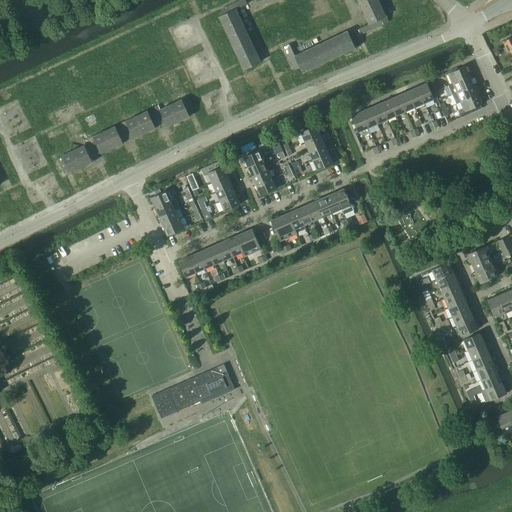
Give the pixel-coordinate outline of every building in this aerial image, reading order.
[(219,17),(224,27),(241,19),(236,9),(247,4),(245,0),(241,0),(222,9),(224,15),(219,17)] [(365,0),(359,3),(364,14),(381,5),(378,0),(365,0)] [(381,5),(364,14),(369,24),(358,29),(360,35),(383,24),(380,19),(386,16),(381,5)] [(224,27),(229,38),(246,30),(241,19),(224,27)] [(229,38),(234,49),(251,41),(246,30),(229,38)] [(347,31),(337,36),(345,53),(355,48),(347,31)] [(337,36),(326,41),(334,58),(345,53),(337,36)] [(511,36),(503,42),(510,57),(511,56),(511,36)] [(234,49),(238,59),(256,51),(251,41),(234,49)] [(326,41),(316,46),(324,63),(334,58),(326,41)] [(313,68),(305,51),(295,56),(290,45),(284,47),(295,70),(300,68),(303,73),(313,68)] [(316,46),(305,51),(313,68),(324,63),(316,46)] [(256,51),(238,59),(243,70),(246,69),(250,67),(261,62),(256,51)] [(447,72),(452,83),(469,76),(465,66),(458,70),(457,68),(447,72)] [(448,85),(452,94),(473,85),(469,76),(452,83),(448,85)] [(427,83),(417,87),(424,103),(434,99),(427,83)] [(457,104),(460,102),(477,95),(473,85),(452,94),(457,104)] [(417,87),(408,92),(415,108),(424,103),(417,87)] [(408,92),(398,96),(405,112),(415,108),(408,92)] [(477,95),(460,102),(463,109),(458,111),(461,117),(482,108),(480,105),(482,104),(477,95)] [(398,96),(389,100),(396,116),(405,112),(398,96)] [(181,99),(170,104),(179,122),(189,117),(187,112),(193,109),(187,98),(182,100),(181,99)] [(389,100),(380,104),(387,120),(396,116),(389,100)] [(152,108),(155,113),(160,125),(166,122),(168,127),(179,122),(170,104),(160,109),(158,106),(152,108)] [(380,104),(370,108),(377,124),(387,120),(380,104)] [(370,108),(361,112),(368,128),(377,124),(370,108)] [(147,111),(136,116),(144,133),(155,128),(155,127),(160,125),(155,113),(149,116),(147,111)] [(368,128),(361,112),(351,116),(358,132),(368,128)] [(128,126),(122,128),(128,140),(133,138),(134,138),(144,133),(136,116),(126,121),(128,126)] [(300,132),(305,142),(321,135),(316,125),(300,132)] [(115,126),(104,132),(112,149),(123,144),(122,143),(128,140),(122,128),(117,131),(115,126)] [(95,141),(90,144),(95,155),(101,153),(101,154),(112,149),(104,132),(93,137),(95,141)] [(305,142),(309,151),(325,144),(321,135),(305,142)] [(268,140),(267,140),(270,145),(271,145),(279,141),(277,136),(268,140)] [(84,145),(73,150),(81,168),(92,163),(90,158),(95,155),(90,144),(84,146),(84,145)] [(309,151),(313,161),(329,154),(325,144),(309,151)] [(81,168),(73,150),(63,155),(63,156),(57,159),(63,171),(68,168),(71,173),(81,168)] [(244,157),(248,167),(264,160),(260,150),(244,157)] [(329,154),(313,161),(317,171),(333,164),(329,154)] [(248,167),(252,176),(268,169),(264,160),(248,167)] [(212,182),(228,175),(223,166),(222,167),(219,161),(201,169),(204,175),(208,173),(212,182)] [(252,176),(256,186),(272,179),(268,169),(252,176)] [(212,182),(216,192),(232,185),(228,175),(212,182)] [(272,179),(256,186),(260,195),(281,187),(276,177),(272,179)] [(216,192),(220,202),(236,195),(232,185),(216,192)] [(344,189),(334,193),(341,208),(344,214),(353,210),(344,189)] [(167,191),(151,198),(155,207),(171,200),(167,191)] [(334,193),(325,197),(332,213),(341,208),(334,193)] [(236,195),(220,202),(224,211),(240,204),(236,195)] [(325,197),(316,201),(323,217),(332,213),(325,197)] [(171,200),(155,207),(159,217),(175,210),(180,208),(175,198),(171,200)] [(316,201),(306,205),(313,221),(323,217),(316,201)] [(306,205),(297,209),(304,225),(313,221),(306,205)] [(205,208),(201,210),(205,220),(211,217),(209,213),(207,214),(205,208)] [(297,209),(288,213),(295,229),(297,233),(306,229),(304,225),(297,209)] [(175,210),(159,217),(163,227),(179,220),(175,210)] [(288,213),(279,217),(288,237),(297,233),(295,229),(288,213)] [(360,223),(366,221),(363,214),(357,216),(360,223)] [(288,237),(279,217),(271,221),(269,222),(270,225),(272,224),(279,241),(288,237)] [(179,220),(163,227),(167,236),(188,227),(184,218),(179,220)] [(252,229),(243,233),(252,253),(261,249),(253,232),(255,231),(254,228),(252,229)] [(243,233),(235,236),(242,252),(242,253),(244,257),(252,253),(243,233)] [(235,236),(226,240),(233,256),(242,253),(242,252),(235,236)] [(508,237),(503,239),(507,249),(511,247),(508,237)] [(497,241),(502,251),(507,249),(503,239),(497,241)] [(226,240),(216,244),(224,260),(233,256),(226,240)] [(216,244),(207,249),(214,265),(224,260),(216,244)] [(281,248),(283,253),(291,250),(289,245),(281,248)] [(488,246),(467,254),(472,264),(489,256),(487,251),(489,249),(488,246)] [(207,249),(198,253),(205,269),(214,265),(207,249)] [(198,253),(188,257),(195,273),(205,269),(198,253)] [(257,259),(259,264),(267,260),(265,255),(257,259)] [(489,256),(472,264),(476,274),(493,266),(491,261),(494,260),(492,255),(489,256)] [(195,273),(188,257),(178,261),(185,277),(195,273)] [(432,270),(436,280),(453,272),(449,262),(432,270)] [(84,265),(57,278),(68,299),(87,338),(94,334),(118,381),(101,390),(126,440),(159,426),(157,420),(161,418),(150,397),(185,381),(186,385),(192,383),(193,385),(215,376),(212,370),(212,369),(210,365),(168,378),(156,368),(158,364),(106,297),(101,299),(94,286),(84,265)] [(493,266),(476,274),(480,283),(498,276),(493,266)] [(436,280),(440,289),(457,281),(453,272),(436,280)] [(442,293),(444,298),(462,291),(457,281),(440,289),(436,291),(438,295),(442,293)] [(444,298),(448,308),(466,300),(462,291),(444,298)] [(511,301),(507,291),(497,296),(505,313),(511,309),(511,301)] [(497,296),(487,300),(495,317),(505,313),(497,296)] [(448,308),(452,317),(470,310),(466,300),(448,308)] [(452,317),(457,327),(474,319),(470,310),(452,317)] [(474,319),(457,327),(461,336),(478,329),(474,319)] [(464,340),(468,350),(484,343),(480,333),(464,340)] [(468,350),(472,360),(489,353),(484,343),(468,350)] [(472,360),(477,370),(493,363),(489,353),(472,360)] [(477,370),(481,380),(498,373),(493,363),(477,370)] [(185,381),(150,397),(161,418),(200,402),(201,404),(235,390),(224,364),(212,369),(212,370),(215,376),(193,385),(192,383),(186,385),(185,381)] [(485,390),(486,390),(502,383),(498,373),(481,380),(485,390)] [(506,393),(502,383),(486,390),(485,390),(482,391),(481,392),(485,402),(490,400),(506,393)] [(473,389),(466,392),(468,397),(473,395),(474,395),(475,395),(475,394),(481,392),(482,391),(480,386),(473,389)] [(511,429),(511,423),(507,412),(497,417),(504,433),(511,429)]
